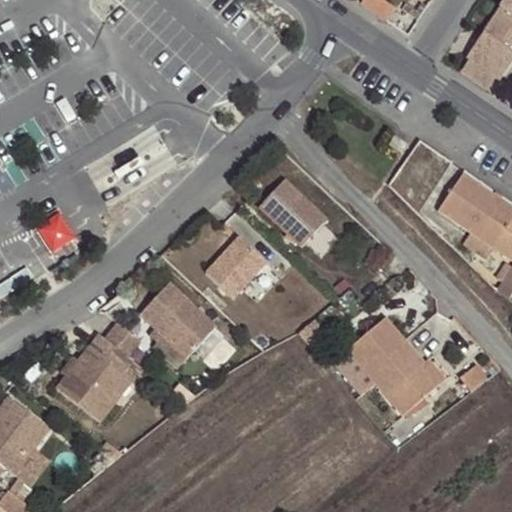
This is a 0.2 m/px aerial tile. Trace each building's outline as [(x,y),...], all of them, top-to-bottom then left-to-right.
[(382,0),(362,0),(361,2),(388,21),(397,9),(382,0)] [(511,0),(509,0),(467,62),(473,66),(467,74),(492,91),(498,82),(503,86),(511,72),(511,0)] [(418,21),(428,5),(422,2),(416,11),(406,4),(401,10),(418,21)] [(396,135),(389,145),(403,154),(409,144),(396,135)] [(511,207),(462,174),(438,210),(471,232),(495,248),(511,259),(511,207)] [(333,219),(289,180),(263,208),(306,248),(333,219)] [(495,248),(471,232),(464,243),(488,259),(495,248)] [(273,263),(244,236),(209,273),(238,300),(273,263)] [(497,279),(502,282),(511,266),(511,265),(508,262),(497,279)] [(220,326),(173,282),(143,312),(190,357),(220,326)] [(420,369),(425,365),(387,320),(348,354),(405,418),(437,390),(420,369)] [(119,323),(106,339),(130,358),(142,342),(119,323)] [(106,339),(102,336),(60,389),(101,422),(117,402),(110,397),(128,374),(137,364),(130,358),(106,339)] [(430,361),(425,365),(420,369),(437,390),(447,382),(430,361)] [(471,394),(487,382),(475,369),(460,380),(471,394)] [(135,379),(128,374),(110,397),(117,402),(135,379)] [(0,480),(7,472),(15,478),(52,432),(10,399),(0,411),(0,480)]
